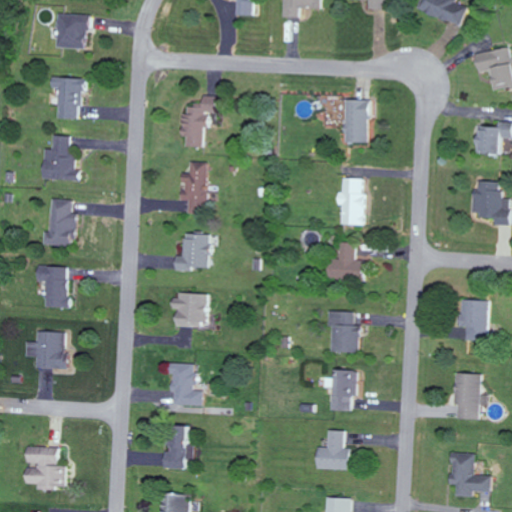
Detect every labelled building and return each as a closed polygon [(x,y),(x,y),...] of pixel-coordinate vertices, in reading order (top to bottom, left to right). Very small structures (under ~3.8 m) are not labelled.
[(255,16),(255,0),(244,0),(238,0),(238,16),(255,16)] [(323,0),(302,0),(284,0),(284,17),(301,18),(302,9),(322,9),(323,0)] [(386,0),(373,0),(370,0),(370,9),(385,10),(386,0)] [(92,15),(59,14),(58,47),(87,48),(88,31),(91,31),(92,15)] [(511,46),(477,53),(481,73),(492,71),(496,91),(511,87),(511,46)] [(59,119),(83,119),(84,78),(53,77),(53,88),(60,88),(59,119)] [(204,147),(205,127),(210,128),(211,113),(218,113),(219,96),(205,95),(204,105),(186,104),(184,137),(187,137),(187,146),(204,147)] [(371,100),(347,99),(346,143),(371,143),(371,100)] [(511,121),(499,122),(499,127),(480,127),(480,154),(503,153),(503,138),(511,137),(511,121)] [(45,179),(81,181),(81,170),(76,170),(77,154),(71,154),(72,136),(54,135),(54,149),(46,149),(45,179)] [(189,200),(189,213),(208,213),(209,162),(191,162),(191,173),(184,173),(183,200),(189,200)] [(365,225),(366,179),(345,178),(344,192),(341,192),(340,205),(344,205),(343,224),(365,225)] [(511,225),(511,215),(511,198),(503,198),(504,183),(476,181),(474,216),(497,217),(497,224),(511,225)] [(45,244),(76,246),(77,214),(73,213),(73,200),(53,199),(52,232),(45,232),(45,244)] [(209,270),(210,234),(185,234),(184,256),(177,255),(177,269),(209,270)] [(330,259),(330,280),(367,279),(366,261),(357,261),(357,243),(341,243),(341,258),(330,259)] [(40,281),(48,282),(47,307),(68,308),(70,267),(40,266),(40,281)] [(208,326),(208,294),(173,294),(174,309),(177,309),(177,327),(208,326)] [(491,301),(463,300),(462,327),(469,327),(468,340),(489,341),(491,301)] [(355,325),(356,312),(330,311),(329,326),(333,326),(332,352),(360,353),(361,325),(355,325)] [(28,342),(28,356),(37,357),(37,368),(68,369),(69,352),(66,352),(67,332),(39,332),(39,342),(28,342)] [(196,364),(173,363),(172,404),(203,406),(204,391),(195,391),(196,364)] [(359,371),(333,370),(332,411),(353,411),(353,397),(358,397),(359,371)] [(482,419),(483,374),(457,373),(457,405),(460,405),(460,419),(482,419)] [(189,427),(178,426),(177,439),(171,439),(171,451),(166,451),(165,469),(186,469),(187,460),(194,460),(195,445),(188,444),(189,427)] [(346,448),(347,432),(330,431),(329,448),(319,447),(319,469),(353,470),(353,449),(346,448)] [(60,447),(29,447),(28,466),(28,484),(39,484),(38,489),(67,489),(67,466),(59,466),(60,447)] [(478,452),(454,451),(453,483),(459,483),(459,495),(476,496),(477,490),(494,490),(495,474),(477,474),(478,452)] [(189,511),(190,493),(164,492),(163,511),(189,511)] [(352,511),(353,496),(328,495),(327,511),(352,511)]
